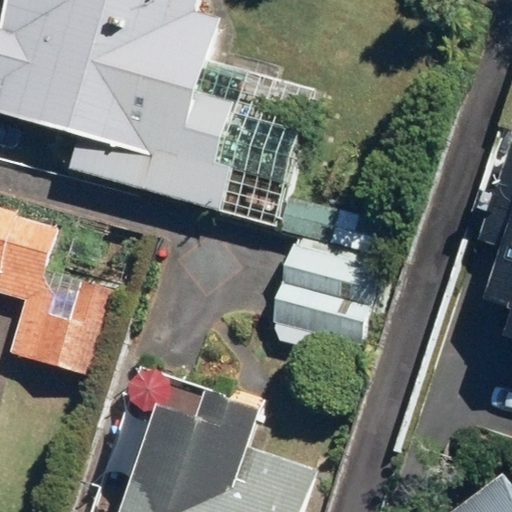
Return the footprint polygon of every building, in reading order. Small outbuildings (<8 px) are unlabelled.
[(208,0),(19,0),(17,9),(3,5),(0,16),(0,106),(6,108),(5,115),(89,138),(79,173),(230,215),(242,169),(226,164),(242,106),(207,96),(228,21),(204,15),(208,0)] [(406,225),(296,197),(288,231),(398,259),(406,225)] [(52,280),(64,230),(24,221),(27,209),(0,202),(0,292),(34,301),(20,356),(105,376),(126,286),(93,278),(83,322),(64,317),(69,299),(52,280)] [(392,267),(304,243),(282,325),(370,348),(392,267)] [(511,269),(501,305),(511,308),(511,269)] [(212,422),(171,408),(135,511),(314,511),(328,473),(259,450),(271,413),(220,396),(212,422)]
